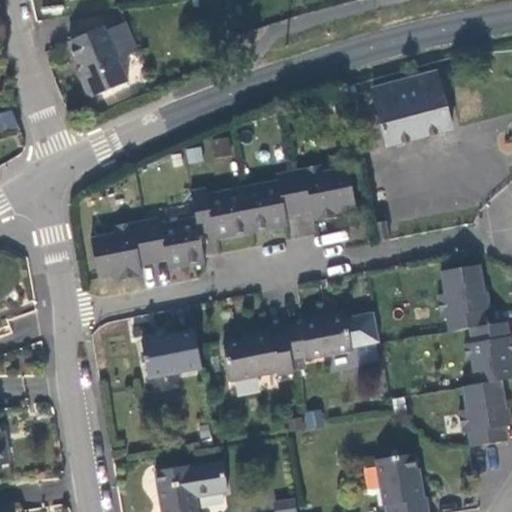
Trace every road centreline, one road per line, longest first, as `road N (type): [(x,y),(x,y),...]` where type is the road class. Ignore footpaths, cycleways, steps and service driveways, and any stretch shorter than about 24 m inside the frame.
road 1 (tertiary): [(53,174),(103,146),(333,58),(511,16)]
road 2 (residential): [(62,317),(363,255)]
road 3 (residential): [(62,317),(64,387),(86,511)]
road 4 (unclassified): [(10,0),(53,174)]
road 5 (residential): [(53,174),(62,317)]
